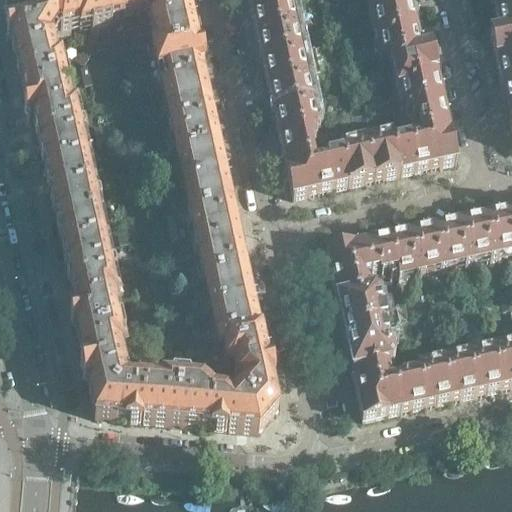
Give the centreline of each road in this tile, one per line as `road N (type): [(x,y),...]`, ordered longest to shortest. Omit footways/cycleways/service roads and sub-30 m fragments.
road 1 (residential): [(298,463),(39,440)]
road 2 (residential): [(210,0),(273,235)]
road 3 (residential): [(273,235),(310,428),(298,463)]
road 4 (residential): [(511,418),(298,463)]
road 5 (residential): [(273,235),(482,191)]
road 6 (residential): [(482,191),(449,0)]
road 7 (unclassified): [(39,440),(0,254)]
